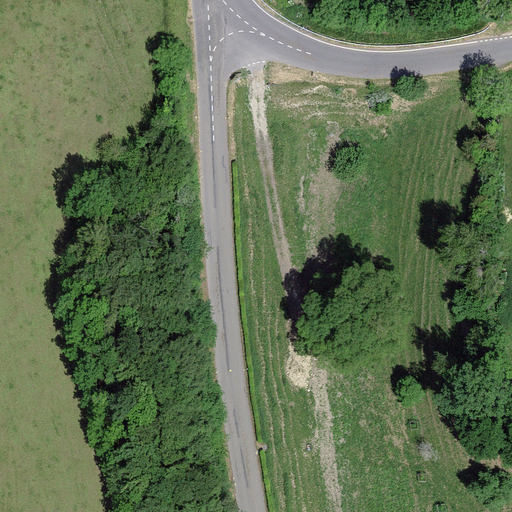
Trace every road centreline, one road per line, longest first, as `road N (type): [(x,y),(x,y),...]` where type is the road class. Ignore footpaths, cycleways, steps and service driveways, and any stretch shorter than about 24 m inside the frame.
road 1 (tertiary): [(210,7),(226,305),(254,511)]
road 2 (tertiary): [(210,7),(272,41),(336,61),(408,64),(511,50)]
